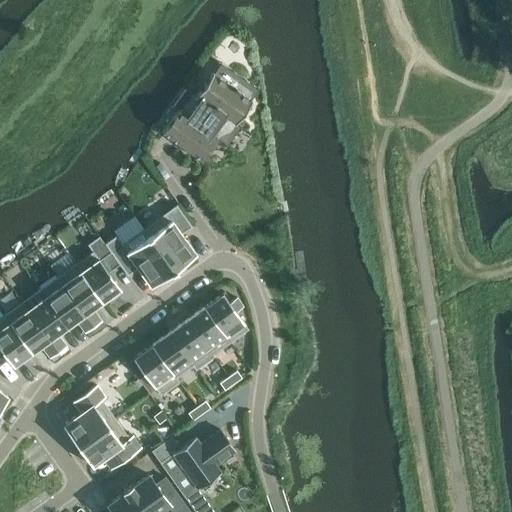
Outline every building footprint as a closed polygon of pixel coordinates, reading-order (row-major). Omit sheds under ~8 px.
[(178,109),(162,132),(163,133),(163,132),(199,159),(201,160),(206,153),(208,155),(215,146),(212,144),(217,137),(216,136),(212,134),(226,115),(234,121),(235,122),(251,99),(212,71),(198,90),(201,93),(185,115),(178,109)] [(177,204),(143,228),(173,269),(184,261),(185,263),(194,257),(193,255),(196,253),(182,233),(192,226),(177,204)] [(151,285),(173,269),(143,228),(123,243),(121,244),(138,267),(151,285)] [(121,244),(123,243),(119,238),(107,247),(110,252),(117,261),(127,275),(138,267),(121,244)] [(93,250),(75,263),(102,301),(120,288),(106,268),(100,259),(93,250)] [(106,268),(117,261),(110,252),(100,259),(106,268)] [(102,301),(75,263),(57,276),(93,326),(101,320),(92,307),(102,301)] [(85,332),(93,326),(57,276),(40,288),(67,326),(76,319),(85,332)] [(57,333),(67,326),(40,288),(22,301),(58,351),(66,346),(66,345),(57,333)] [(248,328),(236,311),(229,302),(223,293),(204,306),(230,342),(248,328)] [(229,302),(236,311),(243,306),(236,297),(229,302)] [(22,301),(5,314),(32,351),(41,344),(50,357),(58,351),(22,301)] [(204,306),(187,318),(212,354),(213,354),(230,342),(204,306)] [(0,350),(2,349),(13,365),(32,351),(5,314),(0,317),(0,350)] [(212,354),(187,318),(169,331),(194,365),(193,365),(196,369),(215,355),(213,354),(212,354)] [(177,377),(193,365),(194,365),(169,331),(152,344),(176,377),(177,377)] [(176,377),(152,344),(134,357),(161,394),(180,381),(177,377),(176,377)] [(66,346),(58,351),(62,357),(70,351),(66,346)] [(242,377),(237,370),(228,376),(233,383),(242,377)] [(225,389),(233,383),(228,376),(219,382),(225,389)] [(81,412),(63,424),(78,445),(115,418),(102,399),(105,396),(96,384),(73,401),(81,412)] [(205,400),(196,406),(202,413),(210,407),(205,400)] [(202,413),(196,406),(188,412),(193,419),(202,413)] [(162,410),(154,415),(160,423),(167,417),(162,410)] [(118,463),(141,446),(132,434),(129,437),(115,418),(78,445),(93,465),(110,452),(118,463)] [(170,436),(151,450),(160,462),(173,453),(198,487),(221,471),(215,463),(235,449),(220,429),(200,443),(195,435),(179,447),(170,436)] [(155,483),(148,474),(132,485),(131,484),(123,490),(124,491),(108,503),(114,511),(156,511),(168,504),(173,510),(184,502),(165,476),(155,483)]
